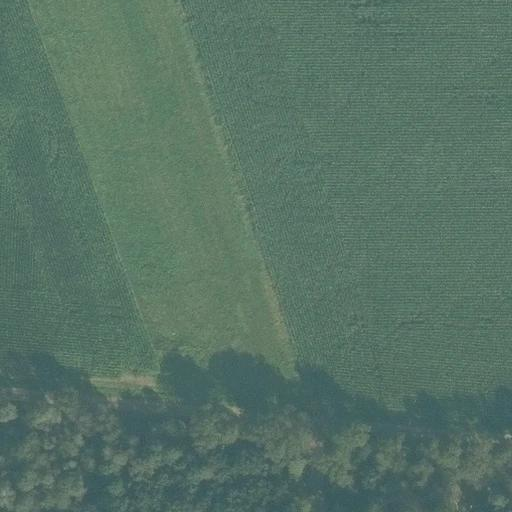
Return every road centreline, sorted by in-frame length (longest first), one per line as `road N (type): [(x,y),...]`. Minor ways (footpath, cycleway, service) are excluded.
road 1 (track): [(0,396),(310,425)]
road 2 (track): [(310,425),(511,441)]
